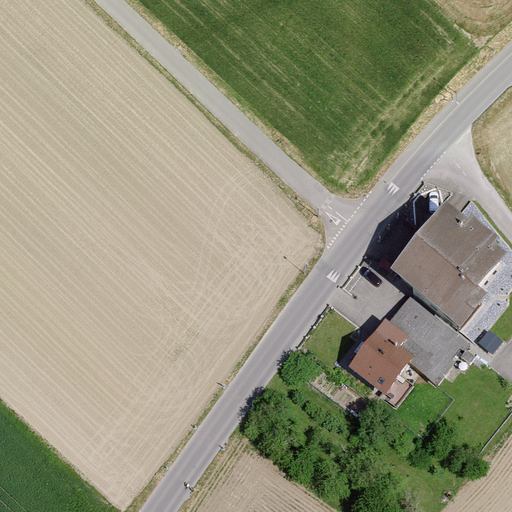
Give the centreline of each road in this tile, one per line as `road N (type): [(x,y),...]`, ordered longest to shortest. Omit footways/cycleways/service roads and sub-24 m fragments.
road 1 (tertiary): [(158,511),(357,231)]
road 2 (unclassified): [(357,231),(114,0)]
road 3 (tertiary): [(357,231),(436,140)]
